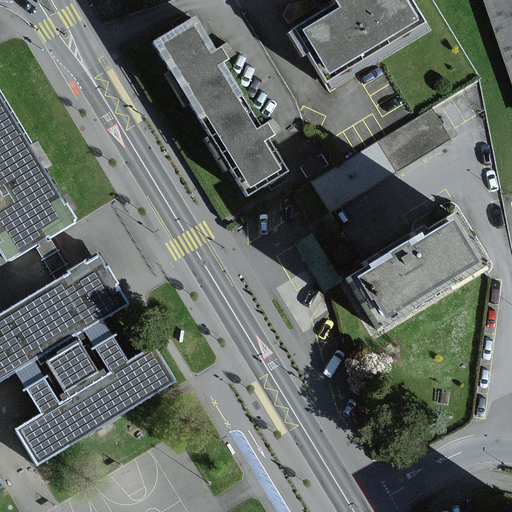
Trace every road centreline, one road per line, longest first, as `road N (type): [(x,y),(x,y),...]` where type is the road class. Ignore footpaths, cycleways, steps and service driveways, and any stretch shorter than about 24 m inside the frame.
road 1 (tertiary): [(353,511),(92,77)]
road 2 (residential): [(511,451),(440,464),(357,511)]
